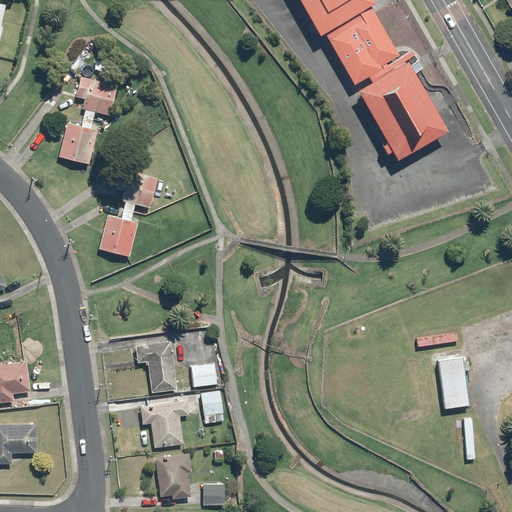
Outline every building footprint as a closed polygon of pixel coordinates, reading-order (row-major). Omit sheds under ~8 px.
[(371,0),(300,0),(319,34),(325,30),(353,82),(398,58),(369,6),(374,3),(371,0)] [(445,130),(406,60),(356,88),(395,158),(445,130)] [(115,85),(79,77),(75,98),(78,98),(76,108),(83,110),(80,124),(65,121),(57,158),(89,165),(97,128),(91,127),(94,112),(109,115),(115,85)] [(117,201),(124,203),(121,217),(105,214),(98,251),(129,257),(136,222),(131,221),(134,205),(149,207),(154,180),(122,174),(117,201)] [(169,341),(133,345),(135,363),(147,361),(151,393),(175,390),(169,341)] [(465,405),(460,360),(433,363),(438,408),(465,405)] [(0,364),(0,402),(13,402),(12,393),(28,391),(25,362),(0,364)] [(213,362),(189,366),(192,388),(216,385),(213,362)] [(219,388),(199,391),(205,423),(224,420),(219,388)] [(178,418),(188,417),(185,400),(139,406),(142,423),(149,422),(153,447),(182,443),(178,418)] [(474,458),(471,418),(463,418),(465,459),(474,458)] [(0,462),(11,463),(11,453),(35,453),(36,423),(0,421),(0,462)] [(192,473),(189,450),(153,455),(159,497),(170,495),(171,499),(190,496),(186,474),(192,473)] [(225,484),(201,483),(201,505),(224,506),(225,484)]
